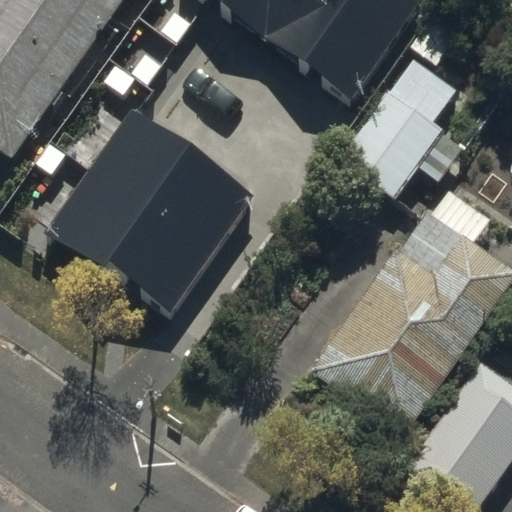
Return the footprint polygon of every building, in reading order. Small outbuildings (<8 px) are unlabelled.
[(0,0),(0,164),(13,174),(133,0),(0,0)] [(194,0),(348,103),(418,0),(194,0)] [(343,175),(402,217),(475,112),(415,71),(343,175)] [(47,233),(170,318),(256,193),(134,109),(47,233)] [(317,384),(409,447),(511,297),(511,288),(425,228),(317,384)] [(400,496),(422,511),(495,511),(511,488),(511,396),(482,376),(400,496)]
